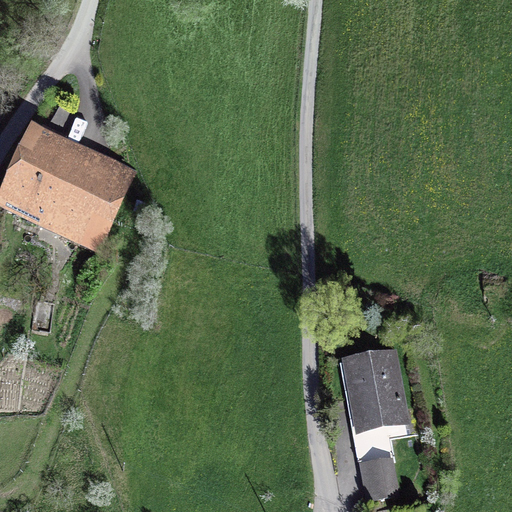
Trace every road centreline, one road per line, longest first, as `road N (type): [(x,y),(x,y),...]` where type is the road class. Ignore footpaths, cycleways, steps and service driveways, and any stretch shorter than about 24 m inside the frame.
road 1 (unclassified): [(333,511),(298,310),(313,0)]
road 2 (unclassified): [(0,150),(77,38),(89,0)]
